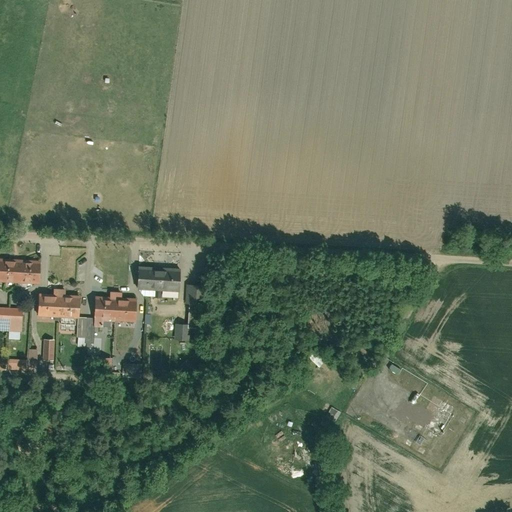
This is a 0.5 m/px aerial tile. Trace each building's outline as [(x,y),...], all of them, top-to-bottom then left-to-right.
[(0,258),(0,280),(39,282),(40,261),(0,258)] [(140,268),(139,292),(181,293),(182,270),(140,268)] [(206,286),(186,285),(185,306),(205,307),(206,286)] [(81,320),(81,297),(41,296),(40,320),(79,321),(78,350),(87,350),(87,341),(95,341),(95,329),(110,329),(110,321),(137,322),(137,302),(95,300),(95,320),(81,320)] [(9,340),(22,340),(23,309),(0,308),(0,330),(9,331),(9,340)] [(43,352),(44,333),(33,333),(33,352),(43,352)] [(18,355),(27,356),(28,343),(19,343),(18,355)] [(317,371),(329,360),(318,350),(307,362),(317,371)] [(399,369),(390,363),(385,371),(394,377),(399,369)] [(49,369),(48,376),(63,379),(64,371),(49,369)]
